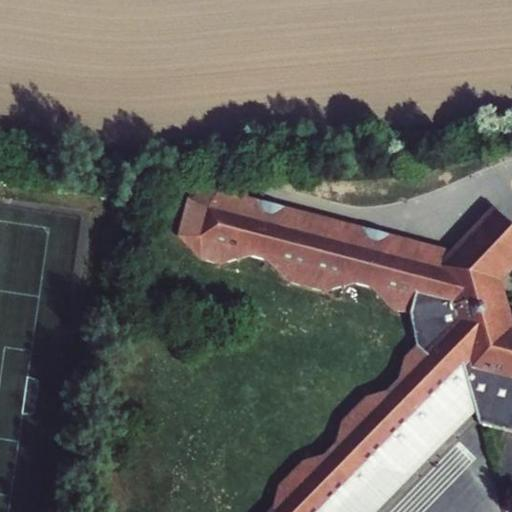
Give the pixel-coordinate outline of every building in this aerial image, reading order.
[(334,511),(352,495),(357,494),(382,470),(401,477),(472,406),(469,385),(480,384),(483,405),(485,417),(511,424),(511,333),(492,353),(485,347),(511,320),(511,316),(501,278),(421,258),(415,239),(215,188),(187,198),(178,237),(200,259),(219,264),(246,255),(270,261),(292,282),(324,290),(353,282),(372,286),(392,307),(409,311),(419,344),(405,358),(401,379),(387,391),(366,395),(337,424),(333,444),(322,454),(302,458),(273,487),(271,503),(262,511),(334,511)] [(451,248),(415,239),(421,258),(501,278),(511,267),(511,217),(497,203),(451,248)] [(246,255),(219,264),(292,282),(270,261),(246,255)] [(353,282),(324,290),(392,307),(372,286),(353,282)] [(492,353),(511,333),(511,320),(485,347),(492,353)] [(405,358),(366,395),(387,391),(401,379),(405,358)] [(374,511),(483,405),(480,384),(469,385),(472,406),(401,477),(382,470),(357,494),(352,495),(334,511),(374,511)] [(337,424),(302,458),(322,454),(333,444),(337,424)] [(262,511),(271,503),(273,487),(246,511),(262,511)]
